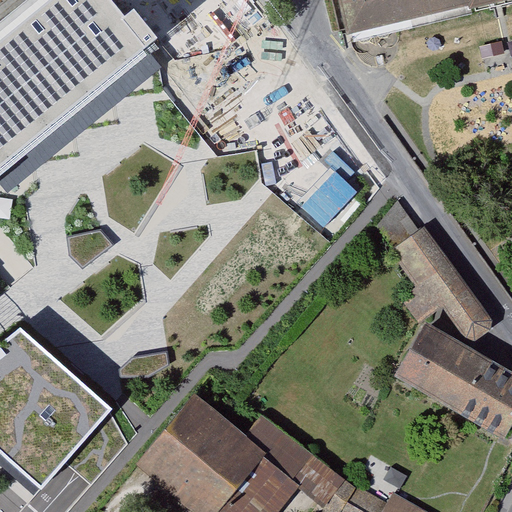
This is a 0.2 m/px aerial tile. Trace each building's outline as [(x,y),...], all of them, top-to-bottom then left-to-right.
[(0,192),(174,76),(161,63),(177,48),(162,33),(152,42),(114,0),(38,0),(0,31),(0,192)] [(298,54),(252,0),(114,0),(152,42),(162,33),(177,48),(161,63),(174,76),(212,125),(298,54)] [(511,0),(338,0),(350,52),(511,14),(511,0)] [(449,306),(469,336),(475,336),(487,336),(496,331),(498,326),(494,315),(429,227),(396,250),(422,286),(408,303),(423,322),(449,306)] [(511,375),(430,330),(395,392),(498,450),(511,424),(511,375)] [(22,334),(0,350),(0,448),(42,487),(107,410),(22,334)] [(323,502),(335,511),(344,511),(349,504),(355,487),(347,479),(323,502)] [(349,504),(363,511),(421,511),(394,497),(390,506),(355,487),(349,504)] [(120,511),(145,511),(127,500),(120,511)]
